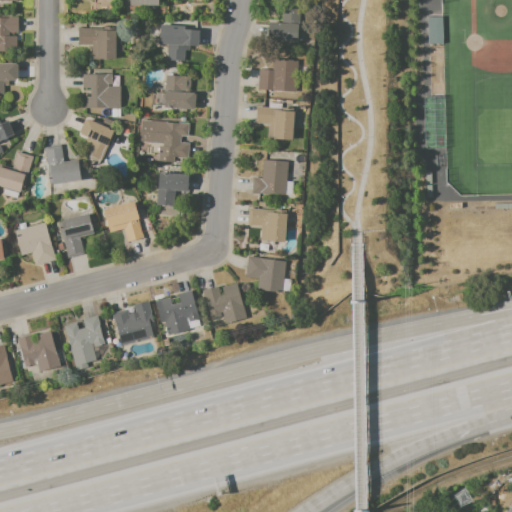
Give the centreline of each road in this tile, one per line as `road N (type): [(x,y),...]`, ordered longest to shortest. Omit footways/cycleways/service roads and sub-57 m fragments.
road 1 (motorway): [(511,331),(0,467)]
road 2 (motorway): [(47,511),(511,388)]
road 3 (motorway): [(478,315),(124,400)]
road 4 (residential): [(233,0),(215,241)]
road 5 (residential): [(215,241),(205,256),(0,307)]
road 6 (motorway): [(304,511),(453,433)]
road 7 (motorway): [(124,400),(0,431)]
